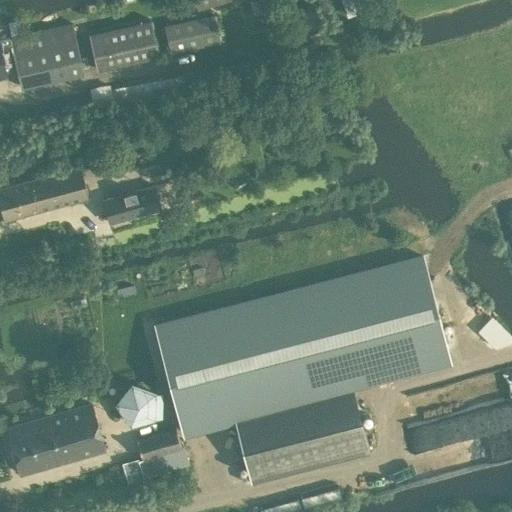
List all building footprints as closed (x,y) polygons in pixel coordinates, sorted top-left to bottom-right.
[(229,0),(198,0),(201,7),(208,5),(210,11),(231,4),(229,0)] [(377,0),(340,0),(346,16),(379,6),(377,0)] [(170,52),(220,42),(214,13),(164,24),(170,52)] [(22,20),(7,23),(11,39),(0,41),(0,79),(7,78),(4,65),(17,62),(21,85),(85,72),(75,24),(25,34),(22,20)] [(97,69),(160,55),(152,20),(89,34),(97,69)] [(114,102),(114,104),(174,92),(174,95),(186,92),(182,74),(110,88),(109,83),(90,87),(94,106),(114,102)] [(0,186),(0,200),(5,218),(5,219),(89,195),(80,164),(0,186)] [(155,185),(104,199),(110,221),(162,207),(155,185)] [(447,348),(421,251),(152,320),(183,434),(234,420),(234,418),(353,387),(349,372),(447,348)] [(155,388),(130,380),(114,401),(130,422),(155,414),(155,388)] [(234,420),(250,480),(369,449),(353,387),(234,418),(234,420)] [(91,402),(6,427),(19,473),(105,448),(91,402)] [(127,481),(147,475),(183,464),(181,459),(217,448),(211,429),(176,440),(173,429),(137,440),(143,459),(138,460),(137,459),(121,463),(127,481)]
